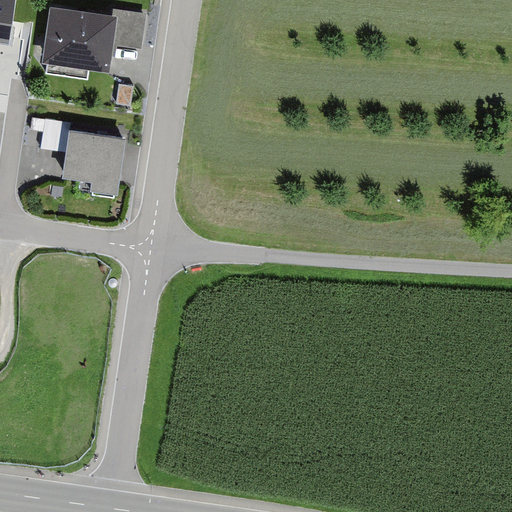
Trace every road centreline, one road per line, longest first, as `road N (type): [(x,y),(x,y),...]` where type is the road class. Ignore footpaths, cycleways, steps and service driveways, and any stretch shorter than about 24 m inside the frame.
road 1 (residential): [(113,509),(151,251)]
road 2 (residential): [(151,251),(188,0)]
road 3 (residential): [(151,251),(0,224)]
road 4 (residential): [(0,221),(20,90)]
